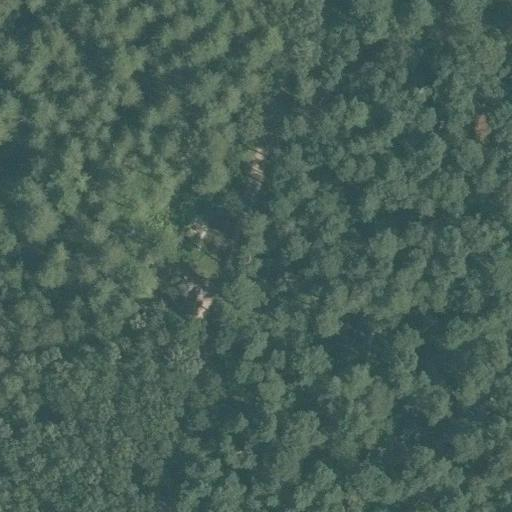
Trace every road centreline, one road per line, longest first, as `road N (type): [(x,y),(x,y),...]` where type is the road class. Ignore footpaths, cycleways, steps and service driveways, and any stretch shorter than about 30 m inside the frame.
road 1 (track): [(162,511),(303,0)]
road 2 (track): [(308,511),(511,334)]
